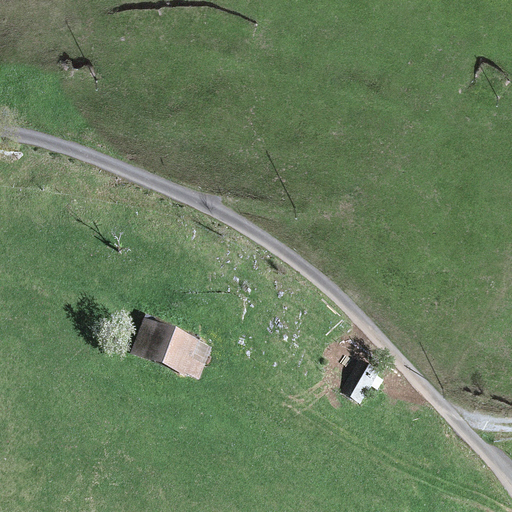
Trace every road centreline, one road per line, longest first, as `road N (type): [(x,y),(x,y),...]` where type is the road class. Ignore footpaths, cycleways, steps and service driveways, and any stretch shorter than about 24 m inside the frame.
road 1 (unclassified): [(511,485),(345,299),(265,238),(218,208),(62,145),(0,129)]
road 2 (track): [(505,511),(342,429),(271,374),(227,356)]
